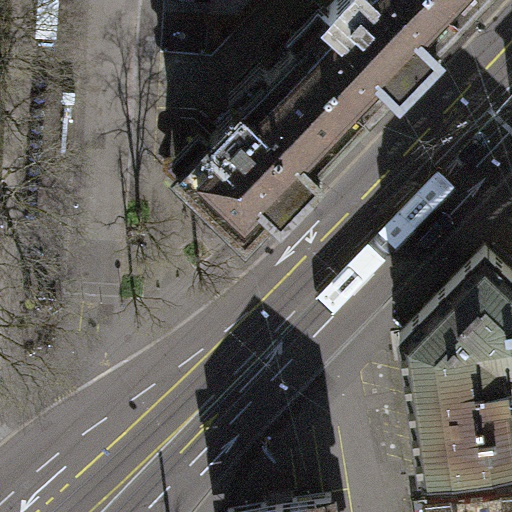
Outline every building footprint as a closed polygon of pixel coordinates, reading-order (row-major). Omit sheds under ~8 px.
[(451,0),(335,0),(299,38),(368,105),(394,78),(401,84),(441,43),(435,36),(461,9),(451,0)] [(451,0),(461,9),(469,0),(451,0)] [(348,126),(368,105),(299,38),(215,125),(198,108),(177,107),(173,161),(246,231),(274,202),(282,209),(322,167),(315,160),(335,139),(348,126)] [(511,262),(486,237),(400,327),(402,342),(408,386),(511,371),(511,262)] [(511,371),(408,386),(414,427),(420,467),(511,453),(511,371)] [(511,511),(511,488),(429,497),(430,511),(511,511)] [(271,502),(227,510),(227,511),(336,511),(333,491),(289,499),(271,502)]
